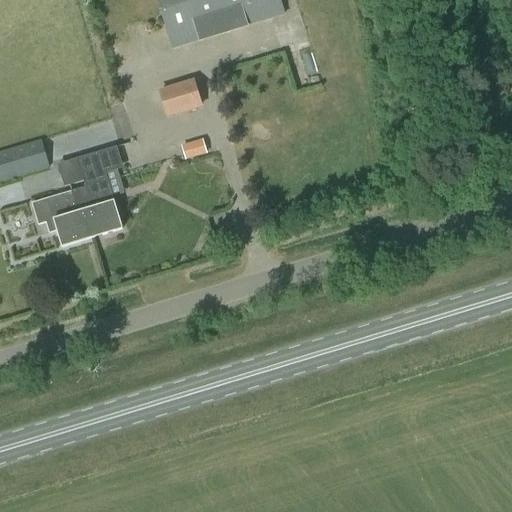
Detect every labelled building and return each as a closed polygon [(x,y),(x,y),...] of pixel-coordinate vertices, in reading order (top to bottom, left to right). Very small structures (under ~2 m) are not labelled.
[(155,0),(172,52),(285,17),(280,0),(155,0)] [(248,79),(263,127),(294,117),(279,69),(248,79)] [(167,119),(201,108),(193,81),(158,92),(167,119)] [(185,161),(206,154),(202,140),(181,147),(185,161)] [(0,183),(48,168),(40,142),(0,154),(0,183)] [(98,153),(77,159),(81,173),(83,183),(85,189),(107,182),(98,153)] [(81,173),(61,178),(64,189),(83,183),(81,173)] [(87,226),(91,240),(122,231),(107,182),(85,189),(72,193),(83,227),(87,226)] [(61,249),(91,240),(87,226),(83,227),(72,193),(31,205),(38,226),(46,224),(49,235),(56,233),(61,249)]
